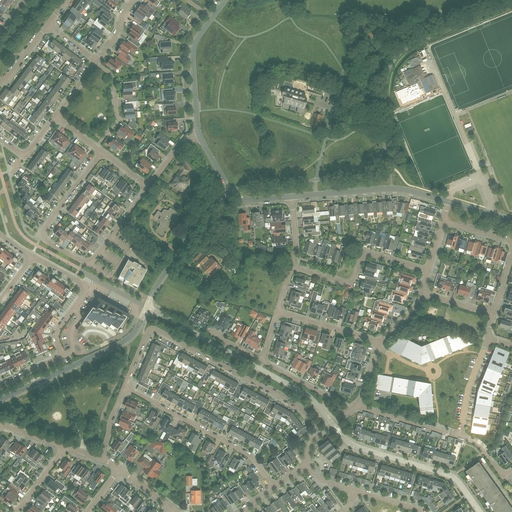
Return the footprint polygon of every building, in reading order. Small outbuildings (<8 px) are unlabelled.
[(3,6),(7,9),(13,1),(11,0),(0,0),(0,9),(0,10),(3,6)] [(84,10),(88,5),(91,7),(92,4),(86,0),(83,0),(83,1),(81,0),(78,0),(76,3),(84,10)] [(117,5),(116,4),(110,0),(108,0),(108,1),(106,0),(105,1),(103,0),(102,0),(100,4),(103,6),(106,9),(108,6),(112,9),(114,11),(116,8),(115,7),(117,5)] [(160,2),(156,0),(145,0),(148,2),(146,5),(151,8),(153,6),(153,5),(156,7),(160,2)] [(81,14),(84,10),(76,3),(72,8),(77,11),(75,14),(80,18),(82,15),(81,14)] [(190,10),(186,7),(181,3),(177,8),(180,10),(178,13),(186,19),(190,14),(188,13),(190,10)] [(111,18),(105,13),(107,10),(106,9),(103,6),(100,4),(98,7),(101,9),(99,11),(97,11),(95,13),(101,17),(100,17),(102,18),(108,22),(111,18)] [(154,12),(152,10),(144,4),(142,6),(141,5),(137,10),(145,16),(148,19),(152,14),(152,15),(154,12)] [(142,20),(145,16),(137,10),(133,15),(135,16),(133,18),(140,24),(142,21),(142,20)] [(81,18),(80,18),(75,14),(73,16),(69,13),(65,18),(74,24),(76,20),(78,22),(81,18)] [(170,17),(165,23),(168,25),(165,29),(173,35),(175,32),(176,32),(179,29),(173,24),(175,21),(170,17)] [(74,24),(65,18),(62,22),(62,23),(61,24),(62,25),(60,29),(63,31),(67,26),(70,29),(74,24)] [(109,24),(108,22),(102,18),(100,21),(97,18),(93,24),(97,27),(100,24),(106,28),(109,24)] [(101,34),(103,32),(97,27),(93,24),(91,27),(95,30),(91,35),(99,41),(103,36),(101,34)] [(133,25),(132,25),(131,25),(129,27),(129,29),(130,29),(130,30),(131,31),(138,36),(138,35),(140,33),(143,34),(145,30),(142,28),(140,30),(133,25)] [(74,39),(81,30),(78,28),(71,37),(74,39)] [(142,38),(139,37),(138,35),(138,36),(131,31),(128,35),(131,38),(131,39),(131,40),(130,42),(136,47),(139,43),(142,38)] [(91,35),(89,33),(85,38),(83,37),(81,40),(91,48),(93,45),(95,46),(99,41),(91,35)] [(171,52),(171,48),(171,42),(162,43),(162,42),(163,37),(154,35),(153,38),(157,39),(157,44),(159,44),(159,49),(162,49),(163,53),(171,53),(171,52)] [(53,50),(58,43),(53,40),(51,42),(48,40),(47,42),(44,46),(47,48),(46,49),(51,53),(53,51),(53,50)] [(133,53),(137,48),(132,44),(130,47),(123,42),(119,47),(120,47),(127,53),(129,50),(133,53)] [(57,54),(63,47),(58,43),(53,50),(53,51),(57,54)] [(60,59),(67,50),(63,47),(57,54),(56,56),(60,59)] [(126,56),(128,53),(127,53),(120,47),(116,52),(123,57),(121,60),(126,64),(130,59),(126,56)] [(66,61),(72,54),(67,50),(60,59),(62,60),(63,58),(66,61)] [(70,66),(76,57),(72,54),(66,61),(70,63),(68,65),(70,66)] [(46,62),(37,55),(33,60),(40,65),(41,65),(42,67),(46,62)] [(411,68),(422,63),(419,56),(408,61),(411,68)] [(82,66),(79,63),(81,61),(76,57),(70,66),(69,67),(70,68),(71,66),(78,71),(82,66)] [(172,61),(165,62),(165,58),(157,59),(158,66),(161,65),(161,70),(173,69),(172,61)] [(118,69),(122,64),(115,59),(113,62),(110,59),(106,64),(115,71),(115,70),(118,69)] [(40,65),(33,60),(30,65),(37,70),(40,65)] [(37,70),(30,65),(27,69),(34,74),(37,70)] [(424,95),(439,89),(433,75),(428,77),(423,65),(412,70),(411,70),(410,69),(403,72),(405,76),(409,85),(410,86),(396,92),(399,100),(420,91),(420,90),(422,89),(424,95)] [(34,74),(27,69),(23,74),(30,79),(32,80),(36,76),(34,74)] [(173,76),(166,76),(166,72),(160,73),(160,80),(164,80),(164,83),(174,83),(173,76)] [(30,79),(23,74),(20,78),(27,83),(30,79)] [(67,85),(71,81),(64,75),(60,80),(67,85)] [(27,83),(20,78),(16,83),(23,88),(27,83)] [(67,85),(60,80),(57,85),(64,90),(67,85)] [(270,93),(274,82),(268,81),(265,91),(270,93)] [(134,89),(133,88),(136,88),(136,82),(129,82),(129,86),(123,86),(123,92),(123,93),(132,92),(133,92),(132,89),(134,89)] [(283,93),(283,97),(285,98),(285,103),(291,104),(298,106),(303,109),(306,104),(306,103),(306,100),(306,99),(307,91),(308,86),(295,82),(292,86),(286,84),(285,88),(286,89),(284,92),(283,93)] [(23,88),(16,83),(13,87),(22,94),(23,93),(21,91),(23,88)] [(60,95),(64,90),(57,85),(53,89),(60,95)] [(13,87),(10,92),(9,92),(15,96),(16,97),(18,99),(22,94),(13,87)] [(60,95),(53,89),(51,88),(50,89),(52,91),(50,94),(57,99),(60,95)] [(15,96),(9,92),(10,92),(6,89),(2,94),(11,101),(15,96)] [(176,100),(176,95),(175,95),(174,92),(170,92),(169,89),(160,89),(161,94),(165,94),(165,101),(169,100),(169,101),(175,101),(175,100),(176,100)] [(132,96),(132,92),(123,93),(123,92),(122,93),(123,99),(129,98),(129,102),(137,102),(137,99),(135,100),(135,96),(134,96),(132,96)] [(11,101),(2,94),(0,96),(0,99),(6,104),(8,105),(11,101)] [(57,99),(50,94),(48,97),(46,95),(45,97),(54,104),(57,99)] [(54,104),(45,97),(43,98),(45,100),(43,103),(50,108),(54,104)] [(330,111),(334,101),(329,99),(325,109),(330,111)] [(50,108),(43,103),(41,101),(38,106),(40,107),(47,113),(50,108)] [(138,102),(137,102),(129,102),(130,106),(123,106),(124,113),(125,113),(133,112),(133,109),(134,108),(136,108),(137,108),(138,107),(138,106),(138,105),(138,102)] [(176,108),(169,108),(169,104),(163,105),(164,115),(176,114),(176,108)] [(43,117),(47,113),(40,107),(36,112),(43,117)] [(43,117),(36,112),(33,117),(40,122),(43,117)] [(136,112),(134,112),(133,112),(125,113),(125,119),(132,118),(132,122),(129,123),(127,125),(133,130),(135,127),(134,118),(136,118),(136,112)] [(323,117),(317,115),(314,114),(311,125),(320,128),(323,117)] [(36,127),(40,122),(33,117),(29,121),(36,127)] [(9,122),(5,119),(0,125),(4,129),(9,122)] [(9,132),(16,123),(12,119),(9,122),(4,129),(9,132)] [(177,127),(178,127),(178,124),(177,124),(177,123),(170,123),(169,120),(162,121),(163,127),(164,127),(164,129),(166,130),(168,130),(169,130),(169,131),(172,131),(172,130),(177,129),(177,127)] [(14,136),(21,126),(16,123),(9,132),(14,136)] [(18,139),(25,130),(21,126),(14,136),(18,139)] [(117,133),(123,138),(123,139),(127,141),(127,142),(128,142),(129,141),(130,140),(130,139),(130,138),(130,137),(133,133),(128,129),(126,132),(121,128),(117,133)] [(29,137),(28,136),(25,134),(27,131),(25,130),(18,139),(23,143),(25,139),(26,140),(29,137)] [(57,145),(63,137),(58,133),(55,137),(52,135),(48,141),(52,144),(54,142),(57,145)] [(166,143),(169,140),(160,133),(155,139),(159,142),(156,145),(160,148),(160,147),(164,150),(169,144),(166,143)] [(65,145),(69,141),(63,137),(57,145),(61,147),(59,150),(63,153),(68,147),(65,145)] [(112,140),(107,145),(115,151),(117,148),(120,150),(124,145),(115,138),(113,141),(112,140)] [(156,154),(157,153),(155,152),(157,149),(150,144),(146,150),(145,150),(146,157),(147,156),(155,162),(156,161),(158,161),(159,157),(156,154)] [(74,157),(80,149),(75,145),(72,150),(69,148),(65,154),(69,157),(71,155),(74,157)] [(48,154),(42,149),(38,154),(44,159),(48,154)] [(82,158),(86,153),(80,149),(74,157),(78,160),(76,162),(80,165),(85,159),(82,158)] [(41,164),(44,159),(38,154),(34,159),(41,164)] [(149,167),(151,165),(142,158),(138,164),(140,165),(138,167),(141,170),(140,170),(144,172),(146,174),(151,168),(149,167)] [(37,169),(41,164),(34,159),(31,164),(37,169)] [(189,171),(184,163),(178,166),(180,170),(173,180),(174,180),(171,184),(182,192),(184,189),(185,190),(186,190),(187,190),(188,190),(189,190),(189,189),(190,189),(190,188),(190,187),(189,187),(189,186),(187,185),(190,182),(191,183),(193,179),(188,176),(186,179),(183,176),(185,173),(189,171)] [(37,169),(31,164),(27,169),(33,174),(37,169)] [(68,169),(64,174),(70,179),(74,174),(68,169)] [(110,173),(105,169),(101,173),(98,171),(95,176),(98,179),(98,180),(102,183),(105,179),(110,173)] [(116,176),(115,175),(116,174),(112,171),(111,173),(110,172),(110,173),(105,179),(108,182),(106,184),(111,188),(116,181),(114,180),(114,178),(116,176)] [(67,183),(70,179),(64,174),(61,179),(67,183)] [(26,185),(28,182),(23,178),(17,186),(22,189),(22,190),(24,187),(26,185)] [(63,188),(67,183),(61,179),(57,183),(63,188)] [(127,184),(124,182),(125,182),(124,181),(124,180),(123,180),(122,180),(118,186),(115,184),(112,189),(116,192),(118,190),(119,190),(121,191),(126,185),(127,184)] [(63,188),(57,183),(53,188),(60,193),(63,188)] [(26,194),(29,191),(31,188),(26,185),(24,187),(22,190),(22,189),(19,193),(24,197),(26,194)] [(95,189),(89,185),(85,189),(92,194),(95,189)] [(127,193),(131,188),(126,185),(121,191),(120,192),(122,193),(121,195),(121,197),(126,201),(130,196),(128,194),(127,193)] [(60,193),(53,188),(50,193),(56,198),(60,193)] [(92,194),(85,189),(82,194),(88,199),(92,194)] [(31,198),(26,194),(24,197),(21,200),(26,204),(28,201),(31,198)] [(88,199),(82,194),(78,198),(85,203),(87,205),(90,200),(88,199)] [(85,203),(78,198),(75,203),(81,208),(85,203)] [(44,200),(42,203),(46,207),(48,208),(50,206),(48,204),(44,200)] [(30,208),(32,206),(33,205),(28,201),(26,204),(23,207),(28,211),(30,208)] [(117,213),(121,209),(114,204),(111,201),(108,206),(111,208),(110,208),(117,213)] [(397,213),(399,204),(397,203),(392,204),(391,202),(385,202),(386,206),(386,212),(387,212),(392,211),(392,217),(396,216),(397,213)] [(405,221),(408,208),(405,207),(406,204),(400,202),(399,204),(397,213),(396,216),(401,217),(401,219),(405,221)] [(81,208),(75,203),(71,207),(78,212),(81,208)] [(376,207),(373,207),(372,203),(366,204),(367,207),(367,213),(368,213),(373,213),(373,218),(378,218),(377,213),(376,207)] [(386,212),(386,206),(382,206),(382,203),(376,203),(376,207),(377,213),(382,212),(383,218),(387,217),(387,212),(386,212)] [(367,207),(363,208),(363,204),(357,205),(357,207),(358,214),(364,214),(364,219),(367,219),(368,219),(368,213),(367,213),(367,207)] [(192,207),(188,205),(183,212),(187,215),(192,207)] [(358,214),(357,207),(354,208),(354,205),(348,206),(348,209),(349,215),(354,215),(355,224),(359,224),(358,214)] [(30,218),(37,209),(32,206),(30,208),(28,211),(25,215),(30,218)] [(348,209),(344,209),(344,206),(338,206),(338,210),(339,210),(339,216),(345,215),(345,221),(349,221),(349,215),(348,209)] [(78,212),(71,207),(68,212),(74,217),(78,212)] [(320,216),(320,212),(314,213),(314,207),(303,208),(304,214),(306,214),(306,217),(314,217),(320,216)] [(339,216),(339,210),(338,210),(335,210),(335,207),(329,207),(329,211),(329,215),(329,217),(335,216),(336,224),(340,224),(339,216)] [(114,218),(117,213),(110,208),(107,213),(114,218)] [(166,223),(170,217),(175,220),(179,215),(174,211),(170,208),(168,211),(167,213),(163,210),(161,214),(158,211),(154,216),(162,222),(156,231),(162,235),(169,225),(166,223)] [(434,216),(436,211),(426,208),(424,214),(420,213),(418,217),(430,220),(431,216),(433,217),(433,216),(434,216)] [(40,219),(43,215),(38,212),(39,212),(38,210),(37,209),(30,218),(35,222),(38,218),(40,219)] [(110,222),(114,218),(107,213),(105,211),(102,216),(104,217),(110,222)] [(282,216),(283,216),(282,211),(272,212),(272,215),(271,217),(271,223),(281,222),(281,219),(282,219),(282,216)] [(257,227),(264,227),(263,220),(260,220),(259,213),(252,213),(253,222),(257,222),(257,227)] [(244,231),(250,230),(249,218),(246,218),(246,214),(239,215),(240,225),(244,225),(244,231)] [(110,222),(104,217),(100,222),(107,227),(110,222)] [(320,226),(319,222),(314,222),(314,217),(306,217),(304,217),(304,223),(307,223),(307,227),(316,226),(320,226)] [(430,225),(429,224),(430,220),(418,217),(416,226),(420,228),(427,230),(430,231),(431,226),(430,226),(430,225)] [(103,232),(107,227),(100,222),(97,227),(103,232)] [(279,233),(286,232),(285,226),(282,226),(281,223),(277,223),(271,224),(272,230),(274,230),(274,234),(275,235),(280,235),(279,233)] [(321,235),(320,231),(316,232),(316,226),(307,227),(305,227),(305,233),(307,233),(308,236),(315,236),(320,235),(321,235)] [(426,234),(427,230),(420,228),(416,226),(414,231),(415,231),(414,236),(417,237),(424,239),(427,240),(428,236),(427,235),(428,234),(426,234)] [(66,238),(69,235),(68,235),(71,232),(69,230),(69,229),(67,227),(64,231),(59,238),(64,241),(66,238)] [(100,236),(103,232),(97,227),(93,231),(100,236)] [(59,238),(64,231),(59,228),(54,234),(59,238)] [(71,242),(75,235),(78,232),(74,229),(72,232),(71,232),(68,235),(69,235),(66,238),(71,242)] [(377,243),(379,236),(381,232),(376,230),(375,235),(367,233),(366,233),(365,234),(365,235),(365,236),(365,237),(366,238),(368,238),(366,243),(371,244),(371,243),(373,244),(373,242),(377,243)] [(387,246),(389,239),(390,235),(386,233),(384,238),(379,236),(377,243),(376,246),(381,247),(381,246),(382,247),(383,245),(386,246),(387,246)] [(75,245),(80,239),(75,235),(71,242),(75,245)] [(454,237),(449,236),(446,245),(451,246),(451,249),(455,250),(459,236),(455,235),(454,237)] [(80,249),(86,240),(82,236),(80,239),(75,245),(80,249)] [(277,247),(287,246),(286,239),(283,240),(283,236),(272,237),(272,243),(276,243),(277,247)] [(396,249),(400,237),(395,236),(394,241),(389,239),(387,246),(386,246),(386,249),(390,250),(391,249),(392,249),(392,248),(396,249)] [(424,245),(425,244),(423,243),(424,239),(417,237),(414,236),(413,236),(411,240),(416,242),(415,247),(421,249),(424,250),(426,245),(424,245)] [(465,250),(467,241),(468,239),(467,238),(464,238),(463,240),(462,240),(463,237),(459,236),(455,250),(458,251),(459,249),(465,250)] [(316,246),(318,240),(314,238),(313,244),(307,242),(304,252),(310,254),(311,251),(314,252),(316,246)] [(324,254),(326,247),(327,243),(328,240),(324,239),(323,242),(322,247),(316,246),(314,252),(313,255),(319,257),(320,253),(323,254),(324,254)] [(88,252),(94,245),(93,245),(91,243),(86,240),(80,249),(79,249),(81,251),(82,250),(84,252),(86,250),(88,252)] [(475,256),(479,242),(475,241),(474,243),(469,242),(466,251),(472,252),(471,255),(475,256)] [(485,256),(487,247),(488,245),(487,244),(485,244),(484,244),(484,246),(482,246),(483,243),(479,242),(475,256),(479,257),(479,255),(485,256)] [(332,258),(335,250),(336,245),(335,245),(333,244),(331,249),(326,247),(324,254),(323,254),(322,258),(328,259),(329,257),(332,258)] [(421,259),(423,255),(422,254),(422,253),(420,253),(421,249),(415,247),(410,245),(409,250),(413,251),(412,254),(411,254),(408,254),(408,257),(415,259),(416,258),(421,259)] [(342,260),(346,248),(342,246),(340,252),(335,250),(332,258),(332,260),(337,262),(338,259),(342,260)] [(495,262),(499,248),(495,247),(494,249),(489,248),(486,257),(487,257),(486,259),(493,261),(492,264),(494,265),(495,262)] [(505,262),(508,253),(502,251),(503,249),(499,248),(495,262),(499,263),(499,261),(505,262)] [(0,258),(4,262),(10,254),(5,250),(0,257),(0,258)] [(209,259),(204,253),(203,254),(199,250),(192,257),(196,261),(197,260),(202,266),(209,259)] [(8,265),(14,257),(10,254),(4,262),(8,265)] [(12,268),(18,260),(14,257),(8,265),(12,268)] [(211,277),(221,267),(212,258),(202,267),(211,277)] [(146,271),(140,267),(141,266),(136,263),(135,265),(128,260),(117,279),(136,289),(146,271)] [(373,263),(372,266),(367,264),(365,270),(376,273),(377,269),(381,271),(383,266),(375,263),(373,263)] [(375,282),(377,277),(377,278),(378,274),(376,273),(365,270),(364,276),(370,278),(369,280),(375,282)] [(36,282),(42,274),(38,271),(36,273),(33,271),(29,277),(32,279),(32,278),(36,282)] [(41,285),(47,277),(42,274),(36,282),(41,285)] [(413,283),(415,278),(401,274),(399,279),(401,280),(400,283),(400,284),(410,287),(410,286),(411,283),(413,283)] [(443,290),(446,281),(447,279),(441,277),(442,275),(437,274),(435,282),(439,283),(438,288),(443,290)] [(47,286),(51,280),(49,279),(50,277),(48,276),(47,277),(41,285),(43,287),(45,288),(47,286)] [(206,280),(199,276),(196,281),(203,285),(206,280)] [(49,292),(50,291),(51,289),(57,281),(53,278),(51,280),(47,286),(45,288),(49,292)] [(306,280),(305,281),(296,278),(296,279),(295,279),(295,281),(295,282),(295,284),(299,286),(298,289),(308,292),(309,288),(307,287),(306,287),(307,285),(308,284),(309,282),(308,281),(306,280)] [(54,294),(61,285),(57,281),(51,289),(50,291),(54,294)] [(449,292),(451,285),(455,286),(456,284),(446,281),(443,290),(449,292)] [(374,290),(376,283),(370,282),(369,285),(362,283),(361,283),(360,284),(359,289),(360,289),(360,290),(364,291),(364,292),(365,292),(364,295),(364,296),(370,296),(370,295),(370,294),(369,293),(370,289),(374,290)] [(411,292),(412,287),(410,286),(410,287),(400,284),(400,283),(398,283),(397,288),(399,289),(398,292),(407,295),(409,291),(411,292)] [(463,296),(466,287),(456,284),(455,286),(459,288),(457,294),(463,296)] [(60,296),(66,288),(61,285),(54,294),(59,298),(60,296)] [(475,292),(475,290),(476,286),(473,285),(471,286),(470,288),(466,287),(463,296),(468,297),(470,293),(474,294),(475,292)] [(29,295),(31,292),(26,289),(24,291),(21,288),(17,293),(25,299),(28,295),(29,295)] [(70,291),(66,288),(60,296),(59,298),(63,301),(70,291)] [(494,298),(495,295),(496,292),(493,291),(486,289),(485,292),(485,293),(482,302),(488,303),(488,302),(492,303),(494,298)] [(304,298),(306,292),(300,290),(299,293),(292,291),(292,292),(291,291),(290,293),(290,297),(299,299),(300,296),(304,298)] [(485,293),(485,292),(475,290),(475,292),(476,292),(475,294),(478,295),(477,300),(482,302),(485,293)] [(405,300),(407,295),(398,292),(393,291),(391,296),(393,296),(392,300),(402,303),(403,299),(405,300)] [(316,314),(319,304),(321,297),(316,295),(317,293),(313,292),(312,294),(311,298),(309,305),(313,306),(311,312),(312,312),(311,313),(315,314),(316,314)] [(25,299),(17,293),(14,297),(22,303),(25,299)] [(22,303),(14,297),(11,301),(19,307),(22,303)] [(302,303),(298,302),(299,299),(290,297),(288,300),(288,302),(289,302),(289,303),(295,304),(295,307),(301,309),(302,303)] [(129,315),(125,312),(99,298),(76,330),(79,332),(79,333),(93,344),(95,345),(121,333),(129,315)] [(15,312),(19,307),(11,301),(8,306),(15,312)] [(321,315),(323,309),(327,310),(327,309),(328,304),(323,302),(322,305),(319,304),(316,314),(321,315)] [(336,309),(336,308),(334,308),(335,304),(331,302),(331,304),(329,303),(328,304),(327,309),(330,310),(328,316),(333,318),(336,309)] [(391,311),(392,306),(378,302),(377,307),(379,308),(378,311),(378,312),(387,314),(388,315),(389,311),(391,311)] [(12,316),(15,312),(8,306),(4,310),(12,316)] [(53,316),(57,312),(49,306),(46,311),(53,316)] [(339,321),(341,314),(344,315),(346,309),(340,307),(340,310),(336,309),(333,318),(333,319),(339,321)] [(204,327),(211,315),(208,313),(209,312),(204,309),(203,311),(200,309),(196,316),(192,314),(188,321),(197,326),(198,323),(204,327)] [(9,320),(12,316),(4,310),(1,314),(9,320)] [(385,319),(387,314),(378,312),(378,311),(373,310),(371,315),(374,316),(372,319),(381,322),(382,322),(383,319),(385,319)] [(53,316),(46,311),(42,315),(50,321),(53,316)] [(357,319),(359,313),(353,311),(352,315),(348,314),(346,323),(352,324),(353,321),(356,322),(357,319)] [(9,320),(1,314),(0,315),(0,320),(6,325),(9,320)] [(214,325),(219,328),(220,328),(220,327),(221,326),(226,329),(229,324),(231,319),(222,314),(218,322),(216,321),(214,325)] [(259,322),(264,324),(267,318),(259,314),(257,318),(260,320),(259,322)] [(47,325),(50,321),(42,315),(41,317),(39,315),(37,318),(47,325)] [(44,329),(47,325),(37,318),(36,317),(33,321),(36,324),(44,329)] [(380,327),(381,322),(372,319),(367,318),(366,321),(366,323),(368,323),(367,327),(369,328),(369,329),(369,330),(370,331),(371,331),(372,331),(373,331),(374,330),(374,329),(377,330),(378,326),(380,327)] [(511,326),(511,320),(509,320),(508,323),(501,321),(500,327),(509,330),(510,325),(511,326)] [(238,322),(237,325),(234,324),(231,329),(233,331),(231,335),(238,338),(239,336),(243,338),(245,333),(248,328),(243,325),(241,324),(238,322)] [(44,329),(36,324),(32,328),(35,330),(32,333),(40,334),(44,329)] [(294,331),(296,326),(290,324),(289,327),(282,325),(281,325),(280,329),(281,330),(290,333),(291,333),(292,331),(294,331)] [(309,339),(312,330),(311,330),(311,329),(308,328),(307,329),(306,329),(304,334),(301,334),(300,339),(305,341),(305,338),(309,339)] [(289,336),(290,333),(281,330),(281,331),(279,331),(278,335),(279,336),(281,336),(280,340),(285,341),(291,343),(292,343),(294,337),(289,336)] [(319,339),(316,338),(318,332),(312,330),(309,339),(313,340),(312,343),(317,345),(319,339)] [(258,346),(261,340),(253,336),(255,333),(252,331),(250,334),(249,334),(245,342),(252,346),(252,347),(257,350),(258,350),(259,350),(259,349),(260,349),(260,348),(260,347),(259,346),(258,346)] [(43,339),(40,334),(32,333),(34,337),(31,338),(34,343),(43,339)] [(329,350),(331,343),(328,342),(330,336),(323,334),(321,343),(324,344),(322,348),(329,350)] [(467,346),(472,344),(453,335),(422,347),(402,338),(401,338),(389,349),(396,352),(401,354),(418,363),(421,364),(421,365),(427,362),(431,360),(445,355),(448,354),(462,348),(467,346)] [(345,349),(346,346),(342,345),(344,340),(338,338),(335,347),(339,348),(338,352),(343,354),(344,354),(345,350),(345,349)] [(45,344),(43,339),(34,343),(36,348),(45,344)] [(158,352),(160,347),(167,349),(168,347),(156,340),(155,344),(153,343),(151,349),(158,352)] [(285,347),(289,348),(291,343),(285,341),(284,344),(277,342),(277,343),(276,342),(275,347),(276,347),(276,348),(284,350),(285,347)] [(365,355),(366,350),(362,349),(363,345),(355,343),(353,349),(352,349),(352,351),(356,352),(356,353),(365,355)] [(47,349),(45,344),(36,348),(34,349),(36,354),(35,355),(36,357),(45,353),(43,350),(47,349)] [(505,362),(509,353),(496,347),(495,350),(493,355),(492,357),(505,362)] [(287,354),(283,353),(284,350),(276,348),(274,353),(280,355),(280,358),(285,360),(287,354)] [(156,357),(158,352),(151,349),(149,354),(156,357)] [(365,355),(356,353),(356,352),(352,351),(350,357),(351,357),(350,360),(351,361),(356,362),(357,359),(363,361),(364,360),(365,360),(366,356),(365,356),(365,355)] [(24,363),(20,354),(19,352),(14,354),(15,356),(19,365),(21,364),(22,365),(25,364),(24,363)] [(30,362),(27,356),(25,353),(25,352),(20,354),(24,363),(26,362),(27,363),(30,362)] [(182,366),(187,356),(182,353),(179,359),(176,358),(173,364),(176,365),(177,364),(182,366)] [(292,367),(297,370),(304,359),(301,357),(301,356),(296,353),(296,354),(293,360),(291,363),(294,364),(292,367)] [(159,358),(156,357),(149,354),(146,359),(156,363),(159,358)] [(19,365),(15,356),(10,359),(14,367),(19,365)] [(189,366),(192,359),(187,356),(182,366),(187,369),(189,366)] [(505,362),(492,357),(491,360),(490,362),(490,363),(503,368),(505,362)] [(9,370),(5,361),(4,358),(0,359),(0,362),(5,372),(9,370)] [(14,367),(10,359),(5,361),(9,370),(14,367)] [(154,368),(156,363),(146,359),(144,364),(154,368)] [(194,369),(197,362),(192,359),(189,366),(193,369),(194,369)] [(307,360),(304,359),(297,370),(303,373),(304,370),(307,371),(309,368),(312,362),(307,359),(307,360)] [(362,368),(361,368),(362,367),(355,365),(356,362),(351,361),(349,366),(353,367),(352,370),(360,373),(360,372),(361,372),(362,368)] [(199,372),(202,364),(197,362),(194,369),(193,369),(192,372),(197,374),(199,372)] [(503,368),(490,363),(489,366),(488,366),(488,368),(501,373),(503,368)] [(154,368),(144,364),(142,370),(150,373),(151,370),(154,371),(155,369),(154,368)] [(204,380),(209,371),(207,369),(208,367),(202,364),(199,372),(197,374),(202,377),(201,379),(204,380)] [(315,380),(320,371),(319,371),(320,369),(320,367),(317,366),(316,366),(315,368),(314,368),(314,369),(311,367),(308,373),(313,376),(312,378),(315,380)] [(499,379),(501,373),(488,368),(486,372),(486,371),(485,373),(486,373),(486,374),(499,379)] [(147,378),(150,373),(142,370),(140,375),(147,378)] [(215,380),(219,373),(213,370),(212,372),(209,371),(204,380),(207,382),(210,378),(215,380)] [(361,374),(360,374),(360,373),(352,370),(351,373),(348,372),(346,378),(351,379),(352,377),(358,378),(359,378),(361,374)] [(328,384),(331,386),(337,374),(333,372),(331,375),(326,372),(323,377),(325,378),(322,383),(327,386),(328,384)] [(220,383),(224,376),(219,373),(215,380),(220,383)] [(499,379),(486,374),(484,377),(483,379),(496,385),(499,379)] [(150,379),(147,378),(140,375),(138,380),(144,383),(142,386),(148,389),(150,385),(148,384),(150,379)] [(225,386),(229,379),(224,376),(220,383),(224,386),(225,386)] [(432,401),(431,384),(428,384),(423,383),(420,382),(418,382),(412,381),(411,381),(405,380),(404,380),(398,379),(397,378),(391,377),(389,377),(386,391),(420,397),(420,400),(419,400),(421,415),(433,414),(433,410),(433,408),(432,403),(432,401)] [(356,386),(354,385),(349,384),(350,381),(342,378),(341,382),(345,383),(342,392),(348,394),(349,393),(351,394),(352,393),(351,393),(352,391),(354,391),(356,386)] [(230,389),(234,381),(229,379),(225,386),(224,386),(223,388),(228,390),(229,388),(230,389)] [(496,385),(483,379),(482,383),(481,384),(481,385),(494,390),(496,385)] [(238,391),(236,390),(239,384),(234,381),(230,389),(229,388),(228,390),(228,392),(233,394),(232,396),(235,397),(238,391)] [(167,399),(170,392),(171,392),(172,389),(169,388),(170,386),(163,382),(160,388),(165,391),(161,396),(167,399)] [(492,395),(494,390),(481,385),(480,388),(479,388),(479,390),(478,392),(492,395)] [(246,397),(250,390),(244,387),(243,390),(240,389),(238,391),(235,397),(238,399),(239,397),(244,400),(246,397)] [(251,400),(255,393),(250,390),(246,397),(251,400)] [(175,395),(171,392),(170,392),(167,399),(172,402),(175,395)] [(491,401),(492,395),(478,392),(478,396),(477,396),(477,398),(477,399),(491,401)] [(256,403),(260,396),(255,393),(251,400),(250,402),(255,405),(256,403)] [(177,405),(180,398),(175,395),(172,402),(177,405)] [(182,407),(187,398),(182,395),(181,398),(180,398),(177,405),(182,407)] [(261,406),(265,398),(260,396),(256,403),(261,406)] [(187,410),(190,403),(191,403),(192,401),(187,398),(182,407),(187,410)] [(267,407),(270,401),(265,398),(261,406),(266,408),(263,413),(266,414),(270,408),(267,407)] [(130,412),(136,415),(138,415),(140,409),(136,407),(138,403),(128,399),(126,406),(132,409),(130,412)] [(490,407),(491,401),(477,399),(477,402),(476,402),(476,404),(490,407)] [(195,407),(198,409),(202,401),(199,400),(198,401),(196,400),(196,401),(193,400),(192,401),(191,403),(190,403),(187,410),(192,413),(195,407)] [(203,419),(207,412),(202,409),(204,405),(205,403),(202,401),(198,409),(201,411),(198,416),(203,419)] [(277,414),(281,407),(276,404),(272,410),(270,408),(266,414),(269,416),(272,411),(277,414)] [(489,413),(490,407),(476,404),(476,408),(475,408),(475,410),(489,413)] [(282,417),(286,410),(281,407),(277,414),(282,417)] [(134,420),(136,415),(130,412),(126,410),(125,413),(123,412),(121,418),(122,418),(129,422),(129,421),(131,419),(134,420)] [(287,420),(293,415),(292,413),(286,410),(282,417),(287,420)] [(488,419),(489,413),(475,410),(475,414),(474,414),(474,416),(488,419)] [(158,414),(156,413),(156,412),(155,411),(154,411),(153,411),(148,419),(151,421),(149,425),(155,428),(158,422),(155,421),(158,414)] [(208,422),(212,415),(211,415),(207,412),(203,419),(208,422)] [(213,425),(217,417),(218,415),(213,412),(211,415),(212,415),(208,422),(213,425)] [(290,424),(297,419),(293,415),(287,420),(290,424)] [(229,426),(232,420),(224,416),(222,420),(218,427),(223,430),(226,424),(229,426)] [(487,425),(488,419),(474,416),(474,420),(473,420),(473,422),(487,425)] [(218,427),(222,420),(217,417),(213,425),(218,427)] [(130,422),(129,421),(129,422),(122,418),(119,424),(121,425),(120,427),(125,429),(130,431),(132,426),(133,426),(134,425),(135,424),(130,422)] [(163,430),(163,432),(167,434),(166,434),(167,435),(164,440),(167,442),(172,433),(168,431),(170,428),(169,428),(169,426),(171,421),(165,418),(161,426),(164,427),(163,430)] [(294,429),(300,423),(297,419),(290,424),(294,429)] [(234,436),(238,429),(235,427),(237,423),(232,420),(229,426),(232,428),(229,433),(234,436)] [(485,435),(487,425),(473,422),(473,426),(472,426),(472,427),(472,428),(472,430),(471,432),(485,435)] [(306,435),(308,433),(300,423),(294,429),(297,433),(296,434),(298,437),(304,433),(306,435)] [(361,429),(362,429),(362,427),(361,427),(362,425),(362,424),(358,423),(357,423),(355,423),(353,429),(352,433),(352,434),(357,435),(357,437),(359,438),(361,429)] [(183,439),(188,430),(187,430),(187,429),(186,428),(185,428),(184,428),(180,426),(178,431),(175,429),(171,436),(175,438),(177,436),(183,439)] [(239,439),(243,432),(238,429),(234,436),(239,439)] [(364,439),(367,431),(362,429),(361,429),(359,438),(358,440),(360,440),(361,438),(364,439)] [(374,442),(378,431),(376,430),(376,431),(373,430),(372,432),(369,443),(371,443),(371,441),(374,442)] [(117,440),(112,447),(117,451),(119,448),(123,451),(129,442),(135,435),(131,432),(126,439),(124,442),(121,442),(117,440)] [(244,442),(248,434),(243,432),(239,439),(244,442)] [(387,446),(388,442),(391,434),(383,432),(382,435),(379,446),(381,446),(382,444),(387,446)] [(195,451),(200,442),(197,440),(199,437),(193,433),(188,441),(192,444),(190,448),(195,451)] [(249,444),(253,437),(248,434),(244,442),(249,444)] [(395,451),(398,440),(399,436),(392,434),(388,446),(394,448),(393,450),(395,451)] [(267,447),(270,441),(260,435),(258,440),(254,447),(259,450),(262,444),(267,447)] [(5,447),(8,442),(7,441),(8,441),(5,439),(2,437),(0,440),(0,453),(2,455),(3,455),(4,452),(7,449),(5,447)] [(254,447),(258,440),(253,437),(249,444),(254,447)] [(207,441),(203,449),(211,454),(216,446),(210,443),(210,442),(208,440),(207,441)] [(336,449),(335,448),(329,440),(319,448),(326,456),(331,463),(339,456),(341,455),(338,452),(340,450),(338,447),(336,449)] [(401,450),(403,442),(398,440),(395,451),(397,451),(398,449),(401,450)] [(166,453),(167,443),(160,443),(153,442),(153,448),(154,448),(154,449),(158,452),(160,452),(160,453),(166,453)] [(419,455),(420,451),(421,447),(416,446),(417,443),(415,442),(414,445),(411,453),(414,454),(414,456),(416,457),(417,455),(419,455)] [(14,455),(21,446),(16,443),(12,448),(9,446),(6,451),(10,454),(13,456),(14,455)] [(292,453),(294,451),(291,447),(289,443),(286,445),(288,447),(283,451),(283,450),(284,452),(285,454),(291,462),(296,458),(292,453)] [(411,453),(414,445),(409,443),(406,454),(407,454),(408,452),(411,453)] [(22,454),(26,449),(21,445),(21,446),(14,455),(17,458),(17,459),(18,459),(21,461),(22,459),(24,456),(22,454)] [(128,458),(130,459),(129,460),(132,462),(140,452),(137,450),(137,447),(135,445),(133,447),(131,445),(126,451),(125,450),(122,454),(127,458),(127,459),(128,458)] [(425,459),(427,460),(430,450),(431,446),(426,445),(425,448),(423,447),(420,456),(425,457),(425,459)] [(433,460),(435,451),(436,448),(431,446),(430,450),(427,460),(429,461),(429,459),(433,460)] [(511,454),(505,446),(501,449),(504,453),(499,456),(504,464),(510,460),(507,457),(511,454)] [(30,463),(33,459),(38,453),(33,449),(29,456),(26,454),(24,456),(22,459),(25,461),(26,459),(30,463)] [(223,470),(228,462),(224,460),(224,458),(226,454),(220,450),(215,460),(216,461),(217,464),(220,465),(220,466),(221,469),(223,470)] [(291,462),(285,454),(284,452),(276,457),(280,462),(283,460),(287,466),(292,462),(291,462)] [(39,462),(43,456),(38,453),(33,459),(30,463),(35,466),(34,468),(37,469),(41,463),(39,462)] [(443,463),(445,454),(440,453),(437,463),(439,464),(440,462),(443,463)] [(145,454),(143,456),(138,463),(146,469),(144,472),(152,477),(153,476),(157,478),(160,473),(157,470),(161,465),(153,460),(153,461),(149,458),(150,457),(145,454)] [(353,466),(356,455),(354,455),(353,457),(350,456),(347,464),(353,466)] [(455,466),(457,462),(455,461),(456,457),(451,456),(448,466),(450,467),(450,465),(455,466)] [(241,467),(244,461),(240,459),(239,461),(234,458),(229,467),(235,470),(234,473),(236,475),(242,471),(240,469),(242,468),(241,467)] [(280,469),(283,466),(277,458),(268,464),(271,468),(271,471),(273,471),(275,474),(281,470),(280,469)] [(363,469),(366,458),(364,458),(363,460),(360,459),(358,467),(363,469)] [(61,472),(59,475),(63,479),(66,475),(69,471),(67,469),(71,463),(66,460),(60,467),(63,470),(61,472)] [(377,468),(378,464),(376,463),(377,461),(374,461),(374,463),(371,462),(368,470),(373,472),(375,468),(377,468)] [(385,475),(387,467),(384,466),(385,464),(382,463),(382,465),(380,464),(378,469),(377,473),(379,473),(385,475)] [(511,511),(511,508),(479,463),(466,472),(468,475),(494,511),(511,511)] [(72,469),(68,475),(70,477),(71,475),(73,477),(76,479),(78,476),(84,469),(84,468),(79,465),(74,471),(72,469)] [(390,477),(393,466),(391,466),(390,468),(387,467),(385,475),(390,477)] [(78,476),(76,479),(79,481),(79,480),(81,482),(81,483),(83,484),(87,479),(85,477),(89,472),(84,468),(84,469),(78,476)] [(400,480),(403,469),(401,469),(401,471),(397,470),(395,478),(400,480)] [(20,470),(17,474),(18,475),(16,478),(25,485),(29,480),(24,476),(25,474),(20,470)] [(94,488),(104,475),(98,471),(93,478),(90,477),(87,481),(92,486),(94,488)] [(412,472),(411,474),(408,473),(405,481),(411,483),(410,483),(412,484),(415,475),(413,474),(414,472),(412,472)] [(259,486),(255,480),(257,478),(253,473),(248,476),(251,480),(248,482),(254,490),(259,486)] [(422,486),(424,478),(421,477),(422,475),(420,474),(419,476),(417,476),(416,480),(415,484),(417,484),(417,485),(422,486)] [(22,490),(25,485),(16,478),(15,478),(14,477),(12,480),(9,484),(15,488),(17,486),(22,490)] [(427,488),(430,477),(428,477),(428,479),(424,478),(422,486),(427,488)] [(65,486),(60,483),(58,486),(50,480),(50,481),(49,481),(48,481),(47,482),(48,483),(46,485),(55,492),(57,488),(62,491),(65,486)] [(254,490),(248,482),(245,484),(242,480),(238,484),(239,485),(242,489),(244,487),(248,493),(254,490)] [(447,488),(444,483),(435,481),(433,486),(440,488),(442,492),(443,492),(447,488)] [(300,494),(305,491),(309,496),(312,493),(306,485),(303,488),(300,483),(295,487),(298,491),(300,494)] [(14,499),(18,495),(13,491),(15,488),(9,484),(4,492),(14,499)] [(118,499),(126,488),(121,485),(119,488),(116,487),(111,494),(114,497),(115,496),(118,499)] [(243,497),(240,492),(242,490),(242,489),(239,485),(236,487),(231,490),(233,493),(232,493),(238,500),(238,501),(243,497)] [(128,496),(131,492),(126,488),(118,499),(122,502),(125,505),(126,504),(131,497),(128,496)] [(441,499),(443,498),(452,492),(451,490),(449,491),(447,488),(443,492),(442,492),(440,493),(438,495),(441,499)] [(76,491),(77,492),(76,494),(75,494),(74,495),(74,496),(74,497),(75,498),(76,498),(79,500),(78,501),(82,504),(87,498),(84,496),(86,493),(80,489),(77,489),(76,491)] [(304,499),(300,494),(298,491),(295,493),(292,489),(287,493),(290,497),(292,500),(297,497),(301,502),(304,499)] [(43,491),(40,496),(46,501),(47,501),(49,503),(52,498),(53,499),(55,496),(50,493),(48,495),(43,491)] [(191,503),(200,503),(200,491),(191,491),(191,503)] [(11,504),(14,499),(4,492),(0,496),(0,500),(3,502),(5,500),(11,504)] [(238,500),(232,493),(230,495),(228,492),(223,496),(226,500),(229,498),(233,503),(238,500)] [(334,507),(331,503),(334,501),(329,492),(325,495),(329,500),(324,503),(326,506),(329,511),(334,507)] [(451,502),(455,499),(452,495),(453,493),(452,492),(443,498),(447,503),(450,500),(451,502)] [(227,507),(224,502),(226,501),(226,500),(223,496),(221,493),(220,494),(221,497),(218,499),(218,498),(215,500),(217,505),(218,504),(222,511),(227,507)] [(40,496),(39,495),(35,500),(40,504),(39,506),(40,507),(43,510),(47,505),(49,503),(47,501),(46,501),(40,496)] [(297,506),(292,500),(290,497),(287,499),(284,495),(279,499),(282,503),(284,506),(289,502),(293,508),(296,506),(297,506)] [(75,508),(77,505),(65,496),(61,500),(65,503),(66,508),(65,509),(67,511),(66,511),(68,511),(69,511),(76,511),(78,510),(75,508)] [(132,511),(140,500),(141,499),(136,496),(133,499),(131,497),(126,504),(130,508),(130,509),(132,511)] [(325,511),(323,509),(326,506),(324,503),(320,498),(317,501),(321,506),(316,509),(317,511),(325,511)] [(145,504),(140,500),(132,511),(133,511),(142,511),(143,511),(141,509),(145,504)] [(286,511),(288,511),(284,506),(282,503),(279,505),(276,501),(271,505),(274,509),(276,511),(281,508),(283,511),(286,511)] [(103,504),(100,509),(103,511),(102,511),(115,511),(117,510),(112,507),(112,506),(109,504),(108,503),(105,506),(103,504)]
